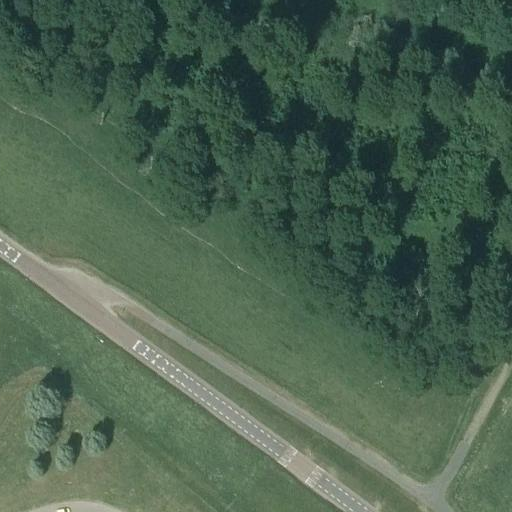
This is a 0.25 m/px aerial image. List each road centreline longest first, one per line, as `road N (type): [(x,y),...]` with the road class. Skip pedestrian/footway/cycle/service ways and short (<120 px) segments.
road 1 (tertiary): [(360,511),(0,246)]
road 2 (track): [(429,503),(511,357)]
